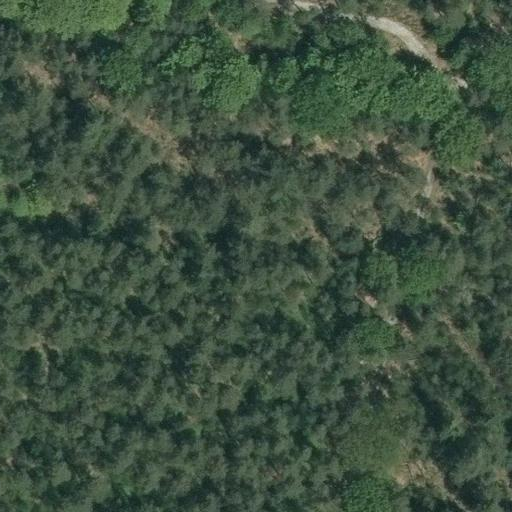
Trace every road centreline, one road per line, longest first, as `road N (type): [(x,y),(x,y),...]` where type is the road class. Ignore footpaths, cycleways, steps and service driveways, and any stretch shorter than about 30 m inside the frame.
road 1 (track): [(320,511),(438,81),(511,103)]
road 2 (track): [(438,81),(389,27),(210,0)]
